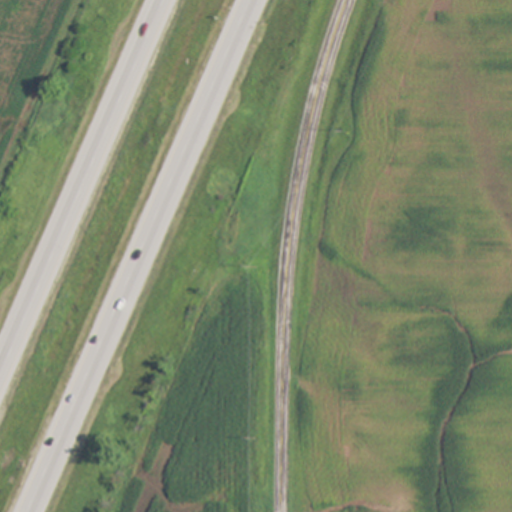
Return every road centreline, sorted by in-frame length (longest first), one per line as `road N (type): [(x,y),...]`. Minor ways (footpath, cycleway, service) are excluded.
road 1 (motorway): [(34,511),(259,0)]
road 2 (residential): [(348,0),(320,81),(294,213),(282,511)]
road 3 (motorway): [(165,0),(0,377)]
